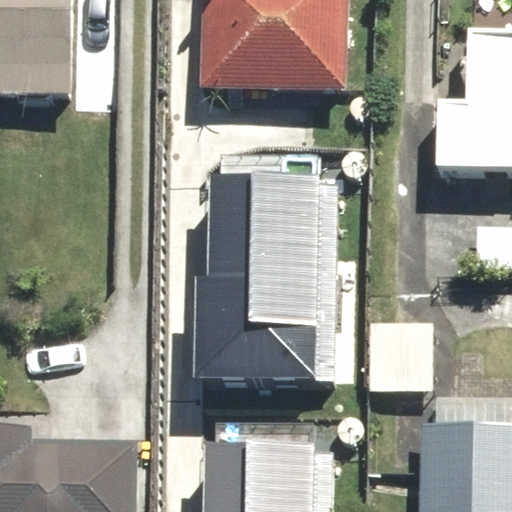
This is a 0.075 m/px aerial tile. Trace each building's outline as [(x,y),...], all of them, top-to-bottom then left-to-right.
[(0,0),(0,99),(76,100),(76,0),(0,0)] [(361,0),(212,0),(211,91),(360,93),(361,0)] [(449,103),(448,172),(511,173),(511,33),(482,33),(481,104),(449,103)] [(339,181),(209,176),(205,277),(197,276),(194,375),(332,380),(339,181)] [(511,228),(482,226),(477,282),(511,285),(511,228)] [(448,333),(372,331),(370,400),(446,402),(448,333)] [(511,511),(511,422),(480,419),(421,423),(419,511),(511,511)] [(0,511),(145,511),(145,443),(38,443),(38,428),(0,427),(0,511)] [(311,511),(313,445),(208,441),(205,511),(311,511)]
